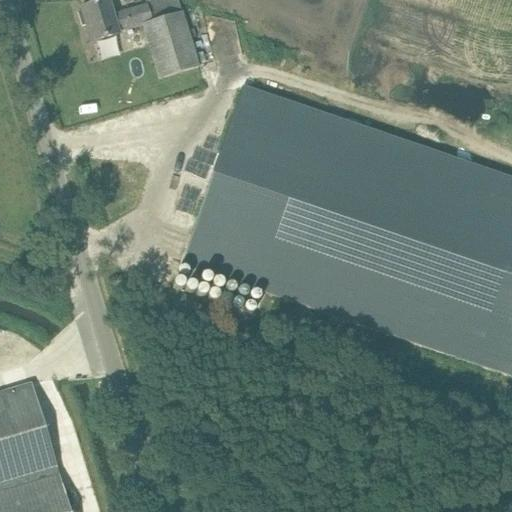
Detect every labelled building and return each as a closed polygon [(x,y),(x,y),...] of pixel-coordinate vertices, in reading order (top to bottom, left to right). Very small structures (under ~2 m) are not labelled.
[(106,0),(81,8),(91,42),(118,34),(117,33),(142,25),(152,22),(146,4),(112,14),(107,0),(106,0)] [(511,0),(420,0),(382,113),(511,157),(511,0)] [(194,55),(181,13),(152,22),(142,25),(159,80),(198,68),(198,66),(194,55)] [(202,53),(194,55),(198,66),(205,64),(202,53)] [(511,185),(238,93),(179,265),(511,377),(511,185)] [(125,147),(88,149),(89,181),(103,180),(103,176),(127,175),(125,147)] [(162,189),(162,162),(136,162),(136,190),(162,189)] [(132,189),(108,192),(109,200),(133,197),(132,189)] [(29,386),(0,394),(0,511),(64,511),(31,399),(33,398),(29,386)]
